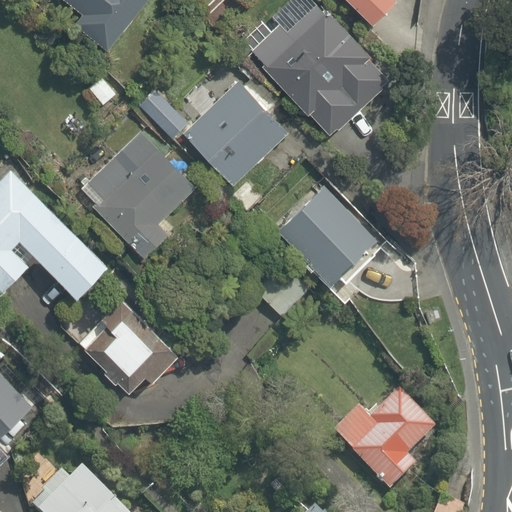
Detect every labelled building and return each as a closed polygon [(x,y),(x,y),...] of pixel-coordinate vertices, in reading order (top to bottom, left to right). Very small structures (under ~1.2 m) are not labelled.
[(57,0),(110,41),(142,0),(57,0)] [(390,77),(311,0),(305,0),(247,59),(329,139),(390,77)] [(343,0),(367,25),(392,1),(391,0),(343,0)] [(285,133),(234,82),(178,137),(229,189),(285,133)] [(153,92),(139,105),(169,137),(184,124),(153,92)] [(155,224),(192,188),(134,128),(71,188),(139,258),(164,233),(155,224)] [(18,239),(72,295),(106,263),(11,164),(0,173),(0,286),(24,263),(9,248),(18,239)] [(264,194),(249,179),(230,198),(245,213),(264,194)] [(374,238),(322,180),(271,227),(323,285),(374,238)] [(116,299),(94,321),(86,313),(64,335),(78,349),(122,392),(142,372),(149,379),(172,356),(116,299)] [(0,383),(0,431),(24,410),(0,383)] [(365,415),(356,406),(327,432),(383,494),(414,465),(405,455),(436,426),(399,385),(365,415)] [(124,511),(83,470),(40,511),(124,511)] [(288,511),(329,511),(305,488),(285,508),(288,511)]
